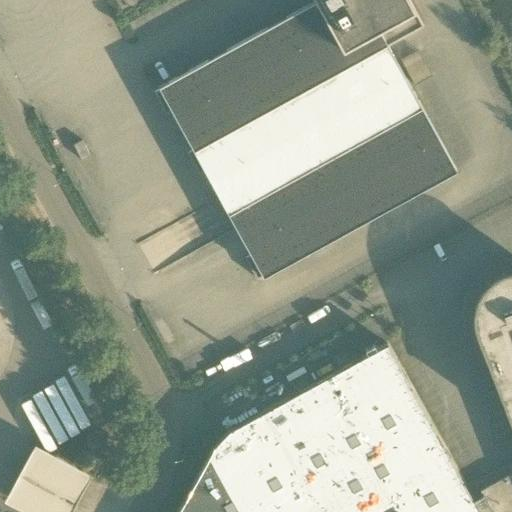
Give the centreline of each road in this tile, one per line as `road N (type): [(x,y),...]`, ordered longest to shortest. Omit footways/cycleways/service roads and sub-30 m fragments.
road 1 (unclassified): [(144,511),(170,440),(161,395),(0,109)]
road 2 (unknown): [(166,421),(481,245)]
road 3 (unknown): [(0,406),(29,344),(23,308),(0,266)]
